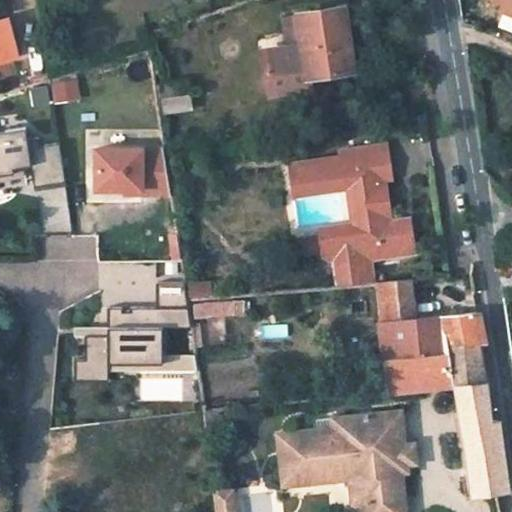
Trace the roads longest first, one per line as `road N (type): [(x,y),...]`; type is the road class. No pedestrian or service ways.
road 1 (unclassified): [(443,0),(511,414)]
road 2 (residential): [(24,511),(43,279)]
